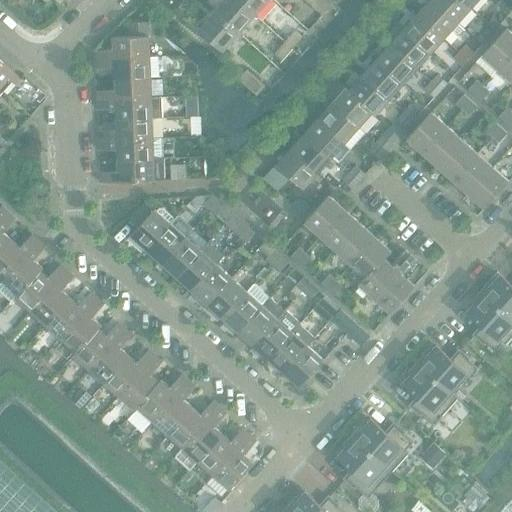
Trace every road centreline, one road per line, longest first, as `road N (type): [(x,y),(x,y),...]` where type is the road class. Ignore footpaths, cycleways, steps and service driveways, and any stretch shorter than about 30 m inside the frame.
road 1 (residential): [(300,436),(93,250),(74,227),(70,193)]
road 2 (residential): [(300,436),(467,252)]
road 3 (residential): [(70,193),(63,89),(46,69)]
